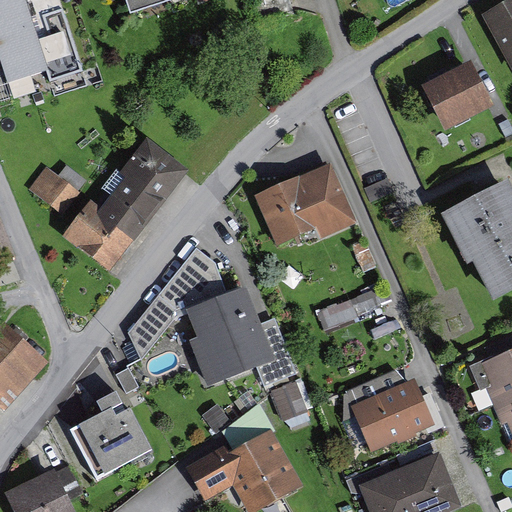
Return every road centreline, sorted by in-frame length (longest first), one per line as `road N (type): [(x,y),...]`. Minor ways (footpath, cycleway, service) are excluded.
road 1 (residential): [(77,357),(252,147),(312,94),(461,0)]
road 2 (residential): [(77,357),(0,177)]
road 3 (residential): [(0,472),(77,357)]
